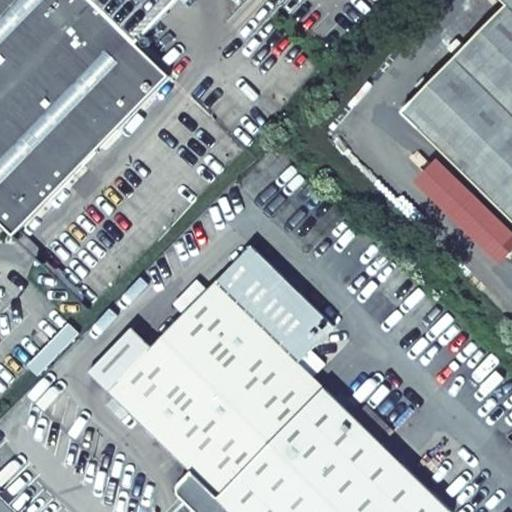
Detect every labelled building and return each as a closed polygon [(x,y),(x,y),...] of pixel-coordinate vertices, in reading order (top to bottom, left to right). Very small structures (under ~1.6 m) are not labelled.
[(170,76),(91,0),(0,0),(0,222),(14,236),(170,76)] [(511,0),(505,0),(510,4),(405,112),(511,217),(511,0)] [(470,192),(435,158),(412,181),(448,215),(470,192)] [(511,248),(511,232),(472,194),(449,217),(498,263),(511,248)] [(452,511),(453,511),(432,493),(312,376),(298,362),(311,349),(316,354),(321,349),(316,344),(334,325),(253,246),(217,283),(216,282),(153,347),(133,327),(90,371),(187,466),(170,483),(199,511),(452,511)] [(311,349),(298,362),(312,376),(325,363),(316,354),(311,349)]
